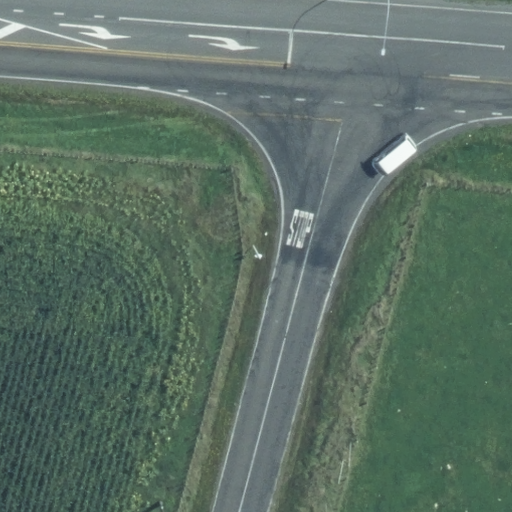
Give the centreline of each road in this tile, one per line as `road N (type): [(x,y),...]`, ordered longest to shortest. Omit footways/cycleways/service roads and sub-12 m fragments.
road 1 (tertiary): [(349,69),(346,118),(240,511)]
road 2 (secondary): [(349,69),(0,45)]
road 3 (secondary): [(511,82),(349,69)]
